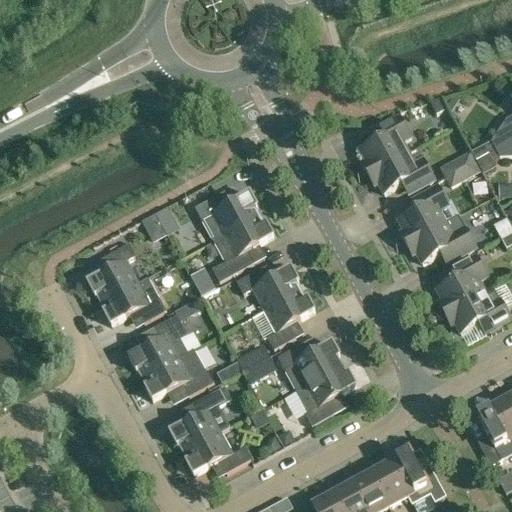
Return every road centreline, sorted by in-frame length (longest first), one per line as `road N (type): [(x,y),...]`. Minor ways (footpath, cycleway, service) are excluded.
road 1 (residential): [(426,407),(311,196)]
road 2 (residential): [(233,511),(426,407)]
road 3 (primary): [(152,30),(0,133)]
road 4 (primary): [(0,135),(170,67)]
road 5 (residential): [(176,511),(96,367)]
road 6 (residential): [(311,196),(263,68)]
road 7 (residential): [(232,85),(311,196)]
